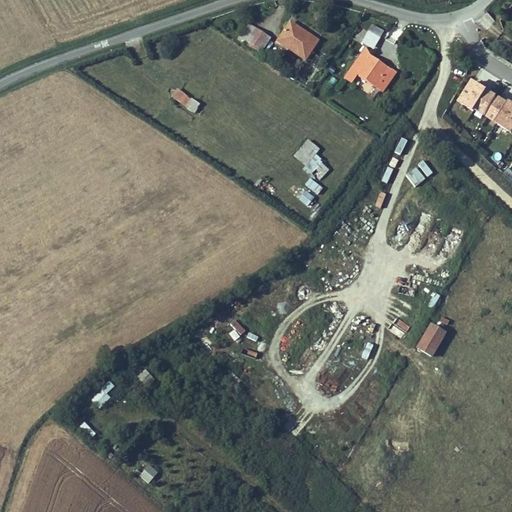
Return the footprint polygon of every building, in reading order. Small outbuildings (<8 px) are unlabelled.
[(282,37),(279,41),(305,59),(319,39),(290,20),(279,35),(282,37)] [(238,40),(259,53),(271,37),(249,23),(238,40)] [(371,24),(368,31),(380,37),(383,30),(371,24)] [(364,50),(348,72),(355,77),(357,75),(374,87),(386,69),(369,57),(370,56),(364,50)] [(511,132),(511,101),(472,79),(459,103),(511,132)] [(178,89),(173,96),(186,106),(191,98),(178,89)] [(194,113),(200,103),(192,98),(191,98),(186,106),(186,107),(194,113)] [(315,153),(319,148),(307,139),(294,156),(306,165),(315,153)] [(323,159),(315,153),(306,165),(303,168),(311,175),(313,172),(321,162),(323,159)] [(424,178),(432,175),(425,160),(417,163),(424,178)] [(330,168),(321,162),(313,172),(321,179),(330,168)] [(415,166),(409,170),(417,183),(424,179),(415,166)] [(511,170),(508,167),(501,174),(511,182),(511,181),(511,170)] [(322,188),(310,177),(304,184),(317,195),(322,188)] [(313,196),(306,191),(299,199),(307,205),(313,196)] [(237,319),(231,322),(239,336),(245,333),(237,319)] [(440,342),(446,331),(431,322),(425,333),(440,342)] [(417,347),(431,355),(440,342),(425,333),(417,347)] [(135,378),(145,387),(154,378),(144,369),(135,378)] [(98,407),(117,389),(109,381),(90,399),(98,407)] [(80,427),(92,437),(96,433),(84,422),(80,427)] [(151,483),(158,471),(147,465),(140,477),(151,483)]
